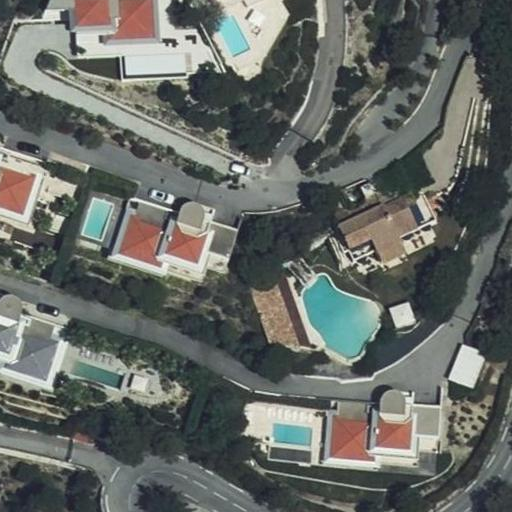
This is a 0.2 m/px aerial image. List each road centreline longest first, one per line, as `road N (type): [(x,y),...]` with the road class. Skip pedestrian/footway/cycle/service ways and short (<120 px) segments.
road 1 (residential): [(0,129),(194,190),(249,198),(300,186),(405,142),(434,104),(475,0)]
road 2 (residential): [(0,442),(93,461),(131,483)]
road 3 (tertiary): [(252,511),(176,473),(153,470),(131,483)]
